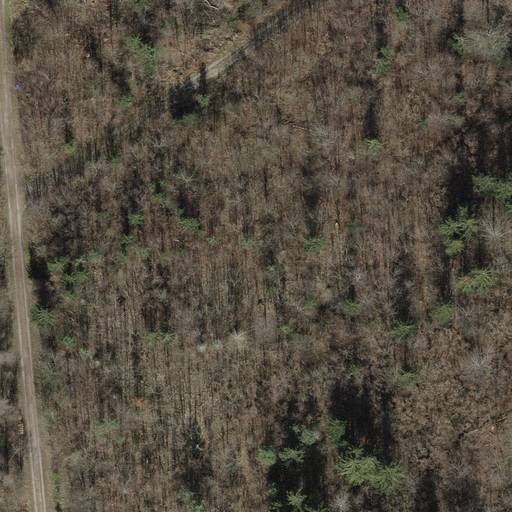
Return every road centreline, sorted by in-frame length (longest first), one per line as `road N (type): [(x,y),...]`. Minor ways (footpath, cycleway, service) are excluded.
road 1 (track): [(43,511),(0,0)]
road 2 (track): [(14,209),(310,0)]
